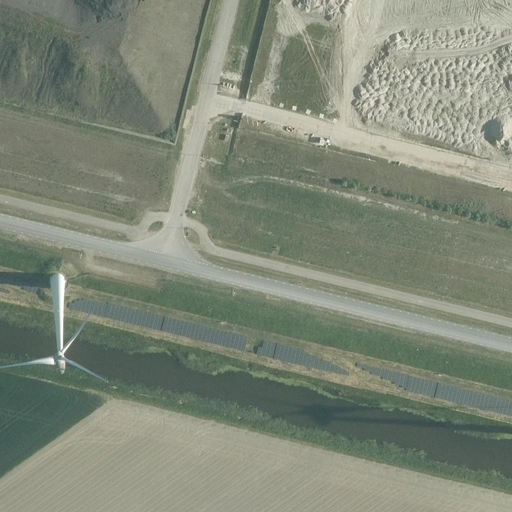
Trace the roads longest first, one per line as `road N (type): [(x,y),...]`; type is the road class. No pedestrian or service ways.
road 1 (primary): [(167,261),(511,345)]
road 2 (unknown): [(245,107),(511,173)]
road 3 (unclassified): [(167,261),(229,0)]
road 4 (primary): [(0,222),(167,261)]
